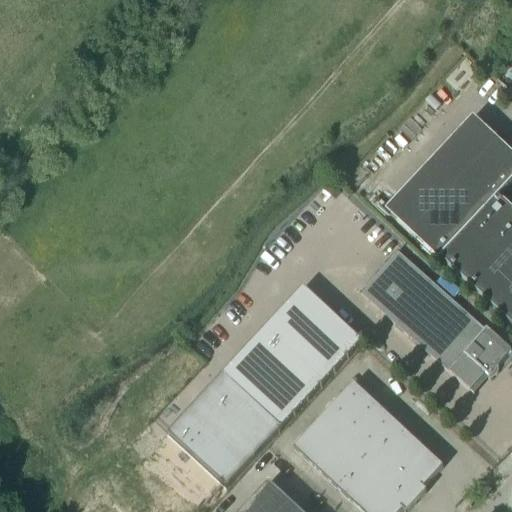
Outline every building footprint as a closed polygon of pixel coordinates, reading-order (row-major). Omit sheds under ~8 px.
[(511,161),(478,130),(450,159),(447,156),(406,200),(411,205),(397,220),(439,259),(437,260),(438,261),(439,260),(511,327),(511,211),(499,199),(511,184),(511,161)] [(487,334),(398,254),(360,296),(450,376),(449,376),(471,395),(486,378),(489,381),(511,355),(487,333),(487,334)] [(303,291),(223,378),(281,432),(362,346),(303,291)] [(223,378),(168,437),(227,491),(281,432),(223,378)] [(410,511),(426,495),(423,492),(443,470),(353,388),(293,453),(357,511),(410,511)] [(294,511),(269,488),(247,511),(294,511)]
